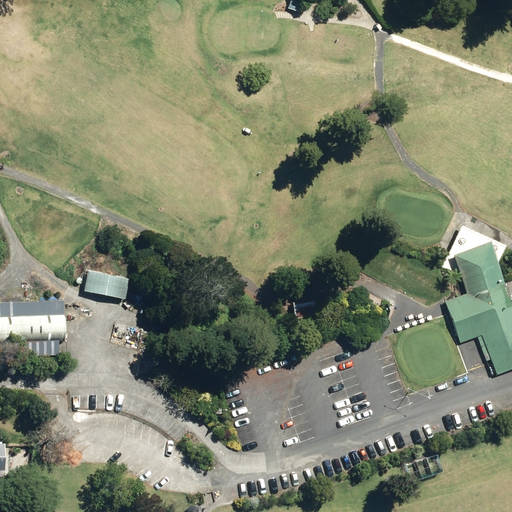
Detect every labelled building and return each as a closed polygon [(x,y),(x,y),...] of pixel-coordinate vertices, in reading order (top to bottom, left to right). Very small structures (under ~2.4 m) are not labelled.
[(285,9),(295,13),(299,5),(288,1),(285,9)] [(489,358),(495,374),(511,367),(511,309),(485,240),(449,253),(464,292),(442,300),(458,342),(475,336),(484,360),(489,358)] [(125,279),(84,271),(79,292),(121,300),(125,279)] [(289,302),(292,318),(314,314),(311,299),(289,302)] [(0,344),(21,343),(21,355),(57,354),(57,342),(62,341),(60,300),(0,302),(0,344)] [(209,413),(219,414),(220,404),(210,404),(209,413)] [(435,456),(401,467),(406,484),(440,472),(435,456)]
